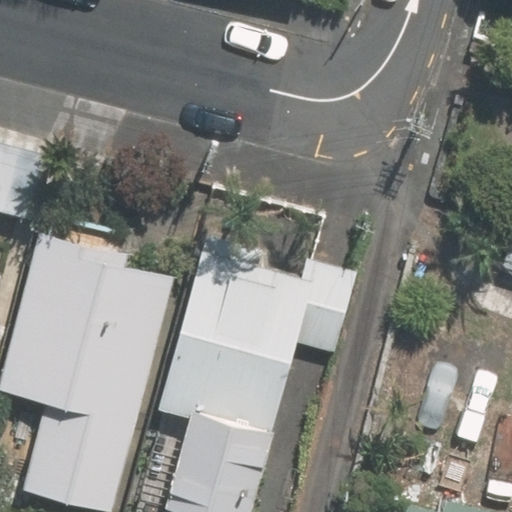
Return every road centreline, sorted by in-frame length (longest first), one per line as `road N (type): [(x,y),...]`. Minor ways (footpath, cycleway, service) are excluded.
road 1 (residential): [(349,97),(311,104),(0,22)]
road 2 (residential): [(349,97),(385,67),(413,0)]
